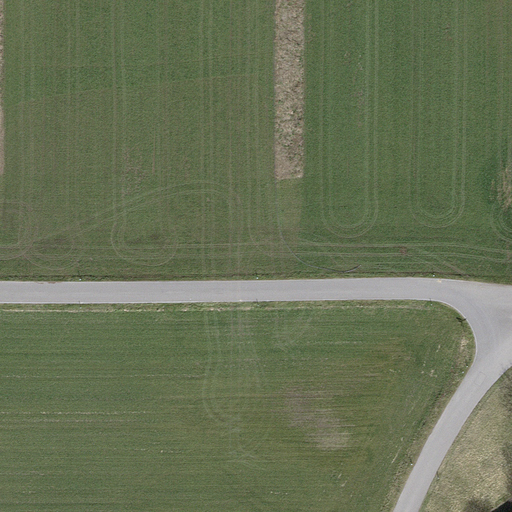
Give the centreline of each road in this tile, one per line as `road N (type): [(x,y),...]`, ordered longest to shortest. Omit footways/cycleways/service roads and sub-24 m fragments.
road 1 (tertiary): [(0,291),(427,290),(464,294),(507,313)]
road 2 (tertiary): [(507,313),(506,348),(472,387),(409,511)]
